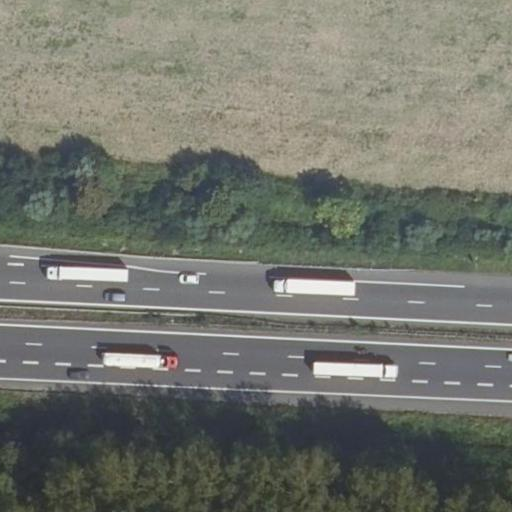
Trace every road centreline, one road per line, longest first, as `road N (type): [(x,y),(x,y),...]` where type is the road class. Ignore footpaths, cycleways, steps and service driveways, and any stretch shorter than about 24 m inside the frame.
road 1 (trunk): [(0,343),(511,369)]
road 2 (trunk): [(511,307),(0,283)]
